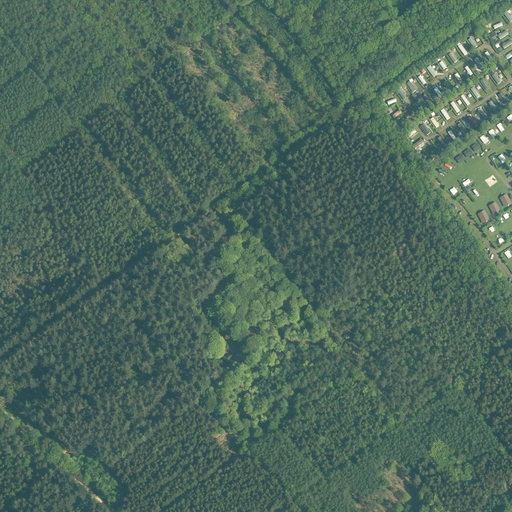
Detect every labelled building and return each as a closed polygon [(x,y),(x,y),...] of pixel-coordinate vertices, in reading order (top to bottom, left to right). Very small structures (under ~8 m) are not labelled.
[(501,40),(511,34),(509,31),(499,36),(501,40)] [(472,38),(469,41),(476,49),(479,46),(472,38)] [(511,40),(503,45),(505,49),(511,45),(511,40)] [(459,47),(466,56),(469,54),(463,44),(459,47)] [(456,64),(459,61),(453,53),(450,55),(456,64)] [(445,70),(448,68),(444,61),(440,64),(445,70)] [(432,66),(428,69),(435,78),(439,75),(432,66)] [(471,76),(474,74),(469,66),(466,68),(471,76)] [(499,85),(503,82),(497,73),(493,76),(499,85)] [(422,76),(419,78),(425,85),(428,83),(422,76)] [(481,81),(488,91),(491,88),(485,79),(481,81)] [(451,92),(455,90),(448,80),(444,83),(451,92)] [(415,94),(418,91),(411,82),(407,84),(415,94)] [(435,89),(441,98),(444,96),(439,87),(435,89)] [(476,87),(472,89),(478,99),(481,97),(476,87)] [(399,92),(405,100),(408,98),(402,89),(399,92)] [(503,93),(499,95),(507,105),(510,103),(503,93)] [(431,106),(434,104),(428,94),(425,96),(431,106)] [(465,95),(462,97),(469,107),(472,104),(465,95)] [(490,104),(497,113),(500,110),(493,101),(490,104)] [(459,113),(462,111),(455,102),(451,104),(459,113)] [(422,115),(426,113),(419,103),(415,106),(422,115)] [(483,108),(479,111),(486,121),(490,118),(483,108)] [(445,109),(442,111),(448,121),(452,118),(445,109)] [(401,110),(393,117),(395,119),(403,113),(401,110)] [(473,116),(470,119),(477,128),(480,125),(473,116)] [(438,129),(441,126),(435,118),(431,120),(438,129)] [(426,123),(423,126),(429,136),(433,133),(426,123)] [(460,126),(467,136),(470,133),(463,123),(460,126)] [(409,138),(417,132),(415,129),(407,135),(409,138)] [(455,141),(458,139),(453,130),(449,133),(455,141)] [(443,137),(439,138),(445,148),(448,146),(443,137)] [(414,150),(426,144),(423,140),(412,145),(414,150)] [(474,148),(477,152),(483,148),(479,144),(474,148)] [(469,158),(475,154),(471,149),(465,153),(469,158)] [(432,155),(426,160),(428,163),(435,157),(432,155)] [(457,159),(461,164),(467,160),(463,155),(457,159)] [(505,155),(500,158),(505,164),(509,161),(505,155)] [(501,198),(506,208),(511,204),(511,201),(509,194),(501,198)] [(495,216),(503,212),(498,202),(491,206),(495,216)] [(484,224),(492,220),(487,210),(479,214),(484,224)]
